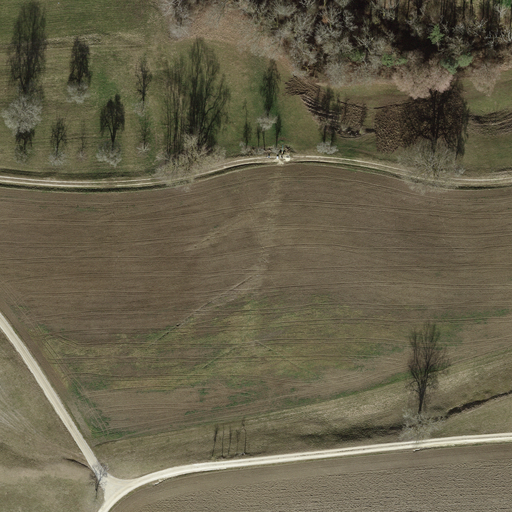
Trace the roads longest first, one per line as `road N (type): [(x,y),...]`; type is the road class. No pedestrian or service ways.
road 1 (track): [(511,180),(435,178),(310,157),(235,162),(161,180),(0,179)]
road 2 (track): [(511,437),(167,471),(138,481),(102,511)]
road 3 (track): [(115,497),(0,319)]
